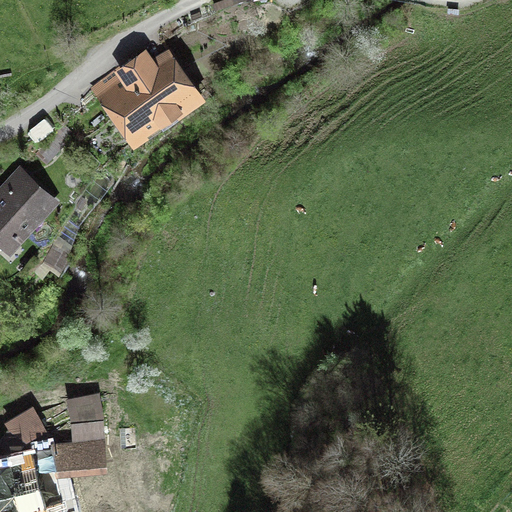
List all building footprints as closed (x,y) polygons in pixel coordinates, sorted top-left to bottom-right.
[(211,102),(176,54),(158,66),(151,56),(97,95),(138,153),(211,102)] [(59,201),(19,168),(0,190),(0,243),(13,254),(59,201)] [(68,393),(69,417),(104,415),(103,392),(68,393)] [(103,422),(74,424),(75,437),(104,435),(103,422)] [(35,463),(0,471),(0,511),(37,511),(66,505),(60,469),(106,465),(105,443),(38,448),(35,463)]
